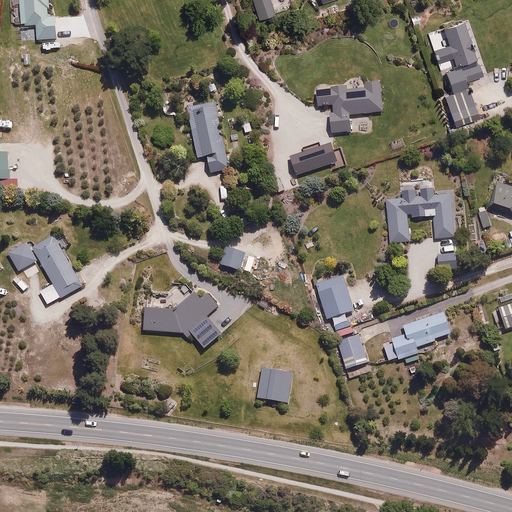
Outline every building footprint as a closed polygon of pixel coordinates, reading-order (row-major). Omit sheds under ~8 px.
[(19,27),(35,26),(36,44),(57,43),(54,0),(12,0),(12,3),(18,3),(19,27)] [(251,0),(259,22),(276,16),(270,0),(251,0)] [(449,47),(434,52),(437,64),(452,59),(456,71),(458,70),(476,64),(463,24),(443,31),(449,47)] [(479,122),(467,86),(486,79),(480,63),(476,64),(458,70),(456,71),(446,74),(453,94),(445,97),(456,129),(479,122)] [(330,91),(317,92),(318,110),(333,109),(333,115),(330,115),(331,138),(350,136),(349,117),(385,116),(383,81),(364,82),(365,88),(348,89),(348,86),(330,87),(330,91)] [(217,102),(186,109),(197,162),(207,160),(211,180),(232,176),(217,102)] [(8,153),(0,152),(0,185),(9,185),(8,153)] [(511,189),(497,183),(488,207),(511,216),(511,189)] [(434,243),(455,242),(453,197),(387,200),(389,245),(410,244),(409,214),(433,213),(434,243)] [(54,239),(33,250),(53,287),(40,295),(47,308),(81,290),(54,239)] [(38,265),(26,245),(7,257),(19,277),(38,265)] [(246,258),(224,250),(217,268),(239,276),(246,258)] [(345,276),(315,285),(327,322),(356,313),(345,276)] [(144,312),(144,335),(189,335),(206,354),(224,338),(207,319),(221,307),(204,288),(175,314),(144,312)] [(511,302),(497,308),(506,331),(511,329),(511,302)] [(418,349),(451,335),(442,313),(403,330),(404,333),(381,342),(389,362),(397,359),(400,368),(422,358),(418,349)] [(359,334),(337,341),(346,371),(368,364),(359,334)] [(292,371),(263,366),(258,399),(287,404),(292,371)]
